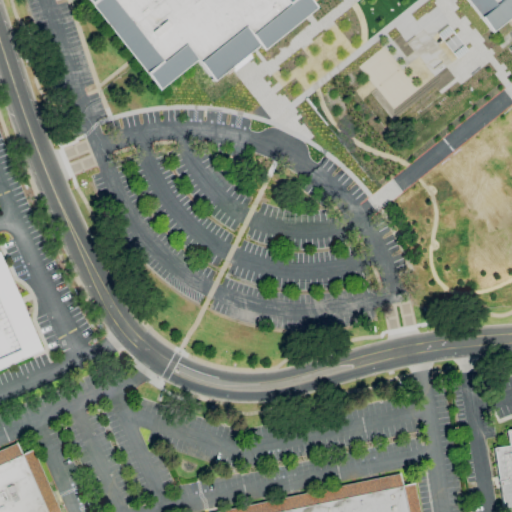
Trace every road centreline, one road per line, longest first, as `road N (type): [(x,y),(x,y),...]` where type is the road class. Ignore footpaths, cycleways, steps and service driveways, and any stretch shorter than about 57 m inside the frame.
road 1 (tertiary): [(159,362),(101,296),(36,151),(0,44)]
road 2 (tertiary): [(511,340),(413,352),(289,382),(217,385)]
